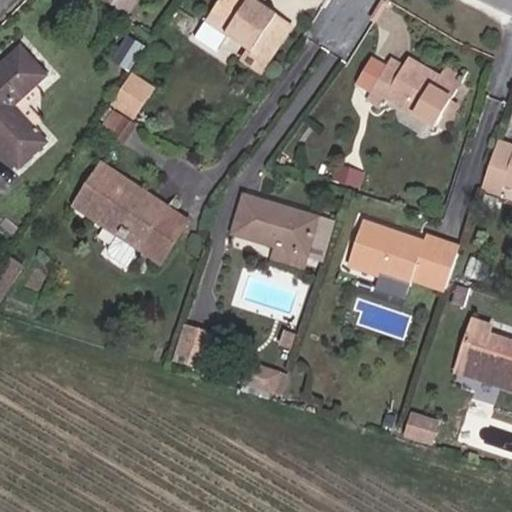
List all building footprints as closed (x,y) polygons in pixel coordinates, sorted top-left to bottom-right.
[(121,0),(120,0),(106,0),(123,15),(137,0),(121,0)] [(214,39),(240,56),(266,22),(238,2),(239,0),(212,0),(194,25),(214,39)] [(281,31),(266,22),(240,56),(255,66),(281,31)] [(206,52),(214,39),(194,25),(183,41),(200,54),(206,52)] [(0,160),(9,170),(36,148),(6,112),(38,82),(15,55),(0,68),(0,160)] [(255,66),(240,56),(231,66),(248,78),(255,66)] [(448,99),(456,85),(440,75),(410,58),(406,66),(392,58),(388,65),(372,56),(356,84),(372,93),(370,97),(383,104),(387,96),(435,123),(448,99)] [(440,75),(456,85),(463,73),(446,63),(440,75)] [(130,123),(145,102),(126,88),(111,109),(130,123)] [(126,131),(101,117),(86,137),(113,153),(126,131)] [(502,190),(511,193),(511,157),(496,152),(480,198),(497,205),(502,190)] [(0,178),(9,170),(0,160),(0,178)] [(323,165),(320,176),(346,186),(350,173),(323,165)] [(132,253),(157,216),(93,173),(68,210),(110,238),(132,253)] [(261,245),(298,257),(311,219),(233,195),(223,232),(261,245)] [(181,233),(157,216),(132,253),(134,254),(156,269),(181,233)] [(352,226),(335,268),(396,290),(397,285),(430,297),(445,255),(415,242),(412,248),(352,226)] [(134,254),(132,253),(110,238),(95,260),(118,275),(134,254)] [(294,269),(298,257),(261,245),(257,258),(294,269)] [(450,294),(445,309),(460,314),(464,299),(450,294)] [(472,326),(457,368),(511,387),(511,349),(485,340),(487,332),(472,326)] [(201,340),(184,336),(177,366),(192,370),(201,340)] [(235,362),(230,381),(263,390),(268,371),(235,362)] [(455,377),(511,396),(511,387),(457,368),(455,377)] [(410,422),(403,441),(430,449),(435,430),(410,422)]
